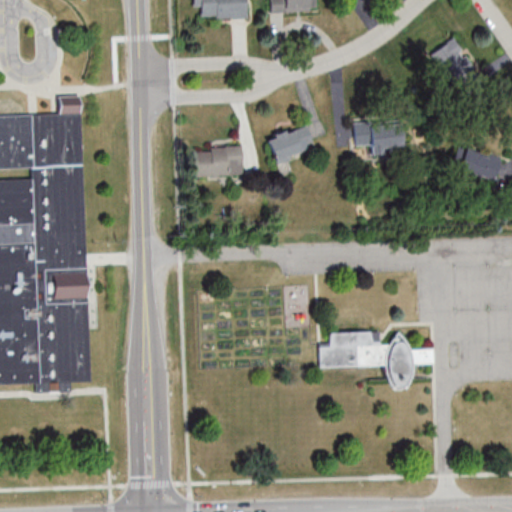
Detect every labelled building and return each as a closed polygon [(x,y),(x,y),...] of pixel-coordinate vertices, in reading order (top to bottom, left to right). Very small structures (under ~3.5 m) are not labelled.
[(246,16),(245,0),(192,0),(192,6),(200,6),(200,18),(246,16)] [(314,0),(269,0),(269,11),(315,10),(314,0)] [(0,383),(91,381),(87,269),(80,111),(0,114),(0,383)] [(353,125),(354,145),(370,144),(370,155),(382,154),(381,147),(401,146),(400,122),(353,125)] [(313,146),(305,125),(285,132),(284,131),(266,137),(274,161),(313,146)] [(241,145),(208,146),(208,151),(193,151),(193,175),(241,174),(241,145)] [(500,159),(457,145),(455,154),(460,156),(456,168),(493,180),(500,159)] [(380,340),(381,344),(390,344),(392,339),(396,334),(398,331),(405,339),(408,344),(410,349),(433,348),(434,362),(413,363),(414,367),(412,374),(409,382),(406,387),(400,389),(396,388),(393,386),(388,378),(386,371),(385,364),(320,367),(319,352),(319,346),(319,343),(331,342),(331,332),(380,330),(380,340)]
